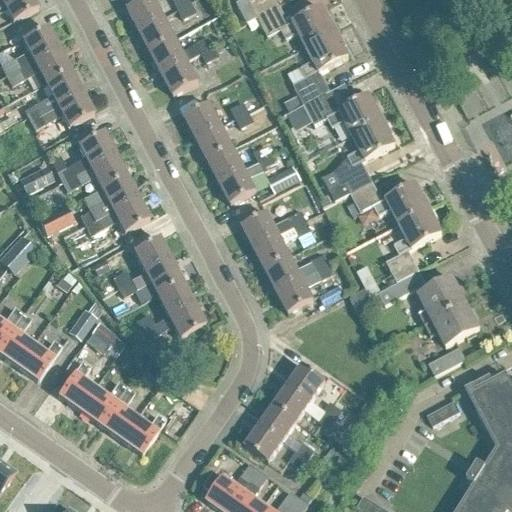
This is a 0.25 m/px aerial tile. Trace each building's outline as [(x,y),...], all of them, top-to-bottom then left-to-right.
[(28,0),(14,0),(0,7),(0,17),(4,16),(12,30),(37,17),(28,0)] [(180,16),(193,9),(188,0),(185,0),(174,5),(180,16)] [(258,23),(278,13),(271,0),(251,0),(247,2),(236,9),(246,29),(258,23)] [(139,37),(164,24),(152,2),(127,15),(139,37)] [(193,9),(180,16),(184,25),(198,19),(193,9)] [(306,54),(338,38),(330,23),(328,24),(322,14),(288,32),(278,13),(258,23),(269,43),(282,37),(287,46),(299,40),(306,54)] [(150,59),(176,46),(164,24),(139,37),(150,59)] [(20,76),(32,69),(58,56),(46,34),(21,47),(27,59),(1,73),(6,83),(20,76)] [(305,112),(324,101),(314,82),(348,64),(343,53),(345,52),(338,38),(306,54),(314,69),(302,76),(307,86),(295,92),(299,100),(305,112)] [(202,60),(216,53),(210,42),(181,57),(176,46),(150,59),(162,81),(187,68),(202,60)] [(216,53),(202,60),(207,69),(220,62),(216,53)] [(44,91),(69,78),(58,56),(32,69),(44,91)] [(187,68),(162,81),(173,103),(199,90),(187,68)] [(56,113),(81,100),(69,78),(44,91),(56,113)] [(81,100),(56,113),(60,122),(67,135),(93,122),(81,100)] [(299,100),(284,109),(290,120),(305,112),(299,100)] [(352,144),(384,126),(377,112),(374,113),(369,102),(335,120),(324,101),(305,112),(316,131),(328,125),(333,135),(344,129),(352,144)] [(235,125),(249,118),(243,108),(230,116),(235,125)] [(42,120),(43,119),(37,109),(24,116),(29,127),(42,120)] [(196,146),(221,133),(210,111),(185,124),(196,146)] [(249,118),(235,125),(241,136),(254,129),(249,118)] [(29,127),(34,137),(47,130),(42,120),(29,127)] [(335,209),(351,200),(370,189),(361,171),(395,153),(390,142),(392,141),(384,126),(352,144),(359,158),(348,164),(334,179),(341,190),(328,196),(335,209)] [(208,168),(233,155),(221,133),(196,146),(208,168)] [(88,174),(113,161),(102,139),(76,152),(83,165),(56,179),(61,188),(75,181),(88,174)] [(259,168),(273,161),(268,151),(254,158),(259,168)] [(219,190),(244,176),(233,155),(208,168),(219,190)] [(99,196),(125,183),(113,161),(88,174),(99,196)] [(273,161),(259,168),(244,176),(219,190),(231,212),(256,198),(249,186),(265,178),(264,177),(278,171),(273,161)] [(26,202),(53,188),(45,172),(18,187),(26,202)] [(275,201),(300,187),(292,172),(267,186),(275,201)] [(75,181),(61,188),(66,198),(80,191),(75,181)] [(125,183),(99,196),(105,206),(87,216),(88,218),(79,223),(84,232),(111,218),(137,205),(125,183)] [(397,232),(430,214),(423,199),(421,201),(415,190),(381,208),(370,189),(351,200),(361,219),(374,213),(379,223),(390,217),(397,232)] [(332,210),(328,201),(318,206),(322,215),(332,210)] [(111,218),(84,232),(89,242),(117,229),(122,240),(148,227),(137,205),(111,218)] [(65,214),(38,227),(46,243),(73,229),(65,214)] [(398,288),(417,278),(407,259),(442,241),(436,230),(438,229),(430,214),(397,232),(405,247),(395,252),(399,261),(387,268),(398,288)] [(294,234),(308,227),(303,217),(289,223),(289,224),(274,232),(267,220),(242,233),(254,255),(279,242),(294,234)] [(308,227),(294,234),(298,243),(312,236),(308,227)] [(34,257),(42,248),(29,235),(0,264),(0,269),(13,281),(35,258),(34,257)] [(265,277),(290,264),(279,242),(254,255),(265,277)] [(143,280),(169,267),(158,245),(132,258),(143,280)] [(277,299),(331,270),(325,260),(310,267),(311,269),(297,276),(290,264),(265,277),(277,299)] [(107,275),(103,266),(91,272),(96,281),(107,275)] [(155,302),(181,288),(169,267),(143,280),(131,287),(117,294),(122,303),(148,289),(155,302)] [(331,270),(277,299),(288,321),(313,307),(306,294),(335,279),(331,270)] [(117,294),(131,287),(125,277),(112,283),(117,294)] [(417,278),(398,288),(379,298),(385,311),(424,291),(417,278)] [(70,291),(60,284),(55,291),(65,299),(70,291)] [(425,332),(466,310),(452,284),(419,302),(426,316),(419,320),(425,332)] [(166,324),(192,310),(181,288),(155,302),(166,324)] [(326,313),(347,302),(341,291),(319,301),(326,313)] [(166,324),(154,330),(140,338),(145,347),(171,334),(178,346),(204,332),(192,310),(166,324)] [(466,310),(425,332),(431,343),(439,340),(446,354),(479,336),(466,310)] [(0,351),(21,322),(12,316),(4,328),(7,330),(5,332),(0,328),(0,351)] [(96,325),(84,316),(67,339),(80,348),(96,325)] [(140,338),(154,330),(149,320),(135,327),(140,338)] [(0,361),(16,373),(32,351),(15,340),(17,337),(20,339),(28,327),(21,322),(0,351),(0,361)] [(91,339),(109,352),(105,357),(115,364),(123,353),(98,330),(91,339)] [(32,351),(16,373),(37,388),(60,355),(51,349),(43,360),(32,351)] [(184,366),(177,353),(159,363),(166,376),(184,366)] [(434,382),(465,366),(459,353),(427,370),(434,382)] [(78,417),(94,395),(81,386),(89,375),(80,369),(57,402),(78,417)] [(288,392),(311,409),(325,388),(302,372),(288,392)] [(511,511),(511,390),(507,380),(475,398),(484,415),(477,419),(486,436),(493,432),(505,456),(491,479),(477,470),(467,487),(481,496),(470,511),(511,511)] [(99,432),(125,396),(117,390),(109,401),(111,403),(109,406),(94,395),(78,417),(99,432)] [(336,426),(324,418),(311,409),(288,392),(273,412),(297,429),(305,417),(330,435),(336,426)] [(120,447),(136,425),(119,413),(121,410),(124,412),(132,401),(125,396),(99,432),(120,447)] [(324,418),(336,426),(344,417),(331,407),(324,418)] [(433,433),(460,419),(454,408),(427,423),(433,433)] [(283,449),(297,429),(273,412),(259,433),(283,449)] [(136,425),(120,447),(141,462),(164,429),(155,422),(147,433),(136,425)] [(268,469),(283,449),(259,433),(245,453),(268,469)] [(295,458),(307,467),(315,456),(303,448),(295,458)] [(334,478),(343,465),(342,464),(342,463),(331,455),(321,469),(334,478)] [(302,474),(307,467),(295,458),(289,467),(302,474)] [(0,469),(0,499),(14,480),(0,469)] [(212,511),(233,511),(259,476),(250,469),(234,492),(223,484),(213,477),(203,492),(213,499),(206,508),(212,511)] [(263,511),(252,504),(268,482),(259,476),(233,511),(263,511)] [(294,511),(299,504),(290,498),(279,511),(294,511)] [(294,511),(307,511),(310,510),(309,509),(312,504),(304,498),(299,504),(294,511)] [(378,511),(364,503),(357,511),(378,511)]
